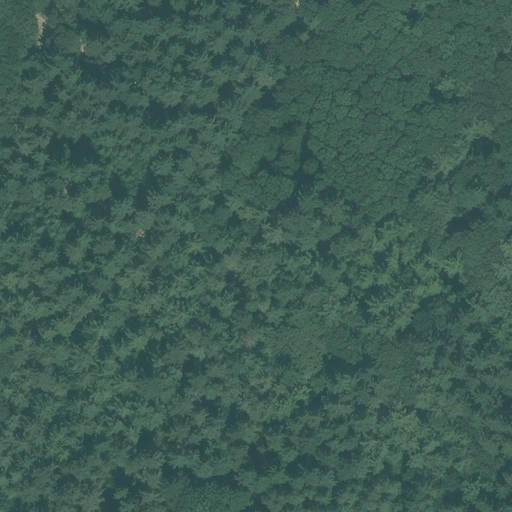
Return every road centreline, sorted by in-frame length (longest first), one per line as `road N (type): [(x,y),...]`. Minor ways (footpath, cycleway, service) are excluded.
road 1 (track): [(475,73),(463,119),(311,306),(276,328),(278,354),(312,386),(348,478)]
road 2 (track): [(475,73),(251,68),(26,101),(4,96)]
road 3 (track): [(287,14),(38,388)]
road 4 (track): [(348,478),(253,488),(146,460),(107,429),(96,406),(44,379)]
road 5 (track): [(348,478),(427,480),(480,511)]
